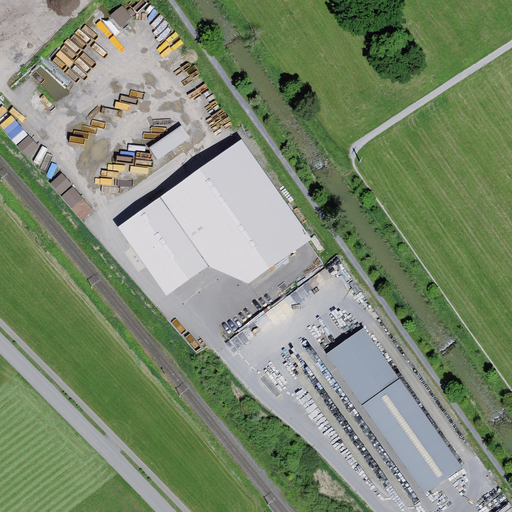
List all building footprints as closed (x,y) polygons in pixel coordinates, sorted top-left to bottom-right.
[(118,13),(88,31),(101,53),(110,48),(114,54),(135,42),(118,13)] [(308,242),(241,149),(124,232),(167,293),(206,266),(249,285),(308,242)] [(60,167),(48,176),(57,189),(70,179),(60,167)] [(69,180),(58,191),(82,214),(93,204),(69,180)] [(364,327),(327,354),(362,404),(400,377),(364,327)] [(400,377),(362,404),(424,493),(462,466),(400,377)]
